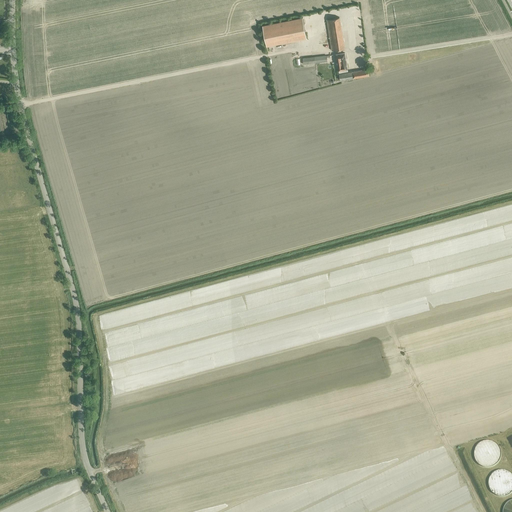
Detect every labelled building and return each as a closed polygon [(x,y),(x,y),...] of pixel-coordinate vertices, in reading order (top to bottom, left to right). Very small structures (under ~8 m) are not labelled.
[(263,25),(267,46),(307,38),(303,17),(263,25)] [(327,19),(332,50),(344,48),(339,17),(327,19)] [(368,69),(348,72),(348,69),(345,53),(336,54),(339,70),(340,80),(369,75),(368,69)] [(302,58),(303,64),(327,61),(326,55),(302,58)] [(483,468),(489,468),(493,467),(497,463),(500,459),(500,453),(498,449),(495,445),(490,443),(485,442),(480,444),(476,447),(474,452),(474,457),(475,462),(479,466),(483,468)] [(498,497),(503,498),(508,496),(511,492),(511,476),(510,474),(505,472),(500,471),(495,473),(491,476),(489,481),(489,486),(490,491),(494,495),(498,497)] [(511,511),(511,500),(510,502),(506,505),(504,510),(503,511),(511,511)]
